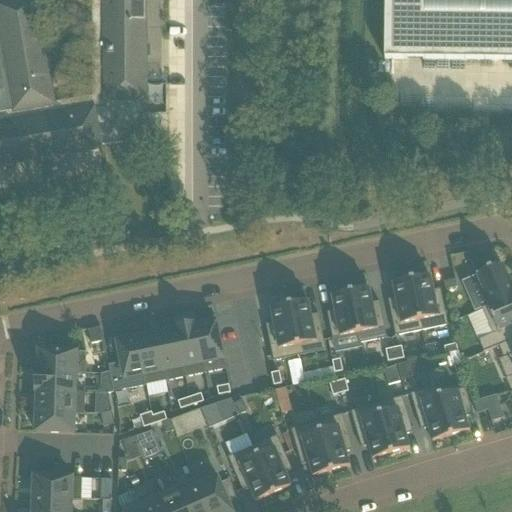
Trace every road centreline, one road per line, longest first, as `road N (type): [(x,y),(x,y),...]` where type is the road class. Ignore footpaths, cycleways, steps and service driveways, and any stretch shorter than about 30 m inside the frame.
road 1 (residential): [(0,329),(336,260)]
road 2 (residential): [(320,511),(511,448)]
road 3 (residential): [(511,229),(336,260)]
